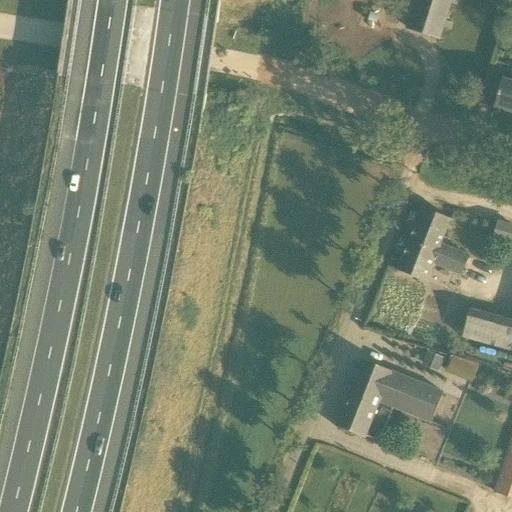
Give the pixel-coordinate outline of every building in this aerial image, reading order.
[(414,0),(405,30),(440,40),(452,0),(414,0)] [(511,81),(503,79),(494,108),(511,113),(511,81)] [(398,271),(426,283),(433,266),(460,277),(469,256),(441,245),(451,220),(423,208),(398,271)] [(511,243),(511,226),(498,223),(494,238),(511,243)] [(511,321),(470,310),(465,330),(463,337),(511,350),(511,321)] [(427,352),(421,366),(438,373),(444,359),(427,352)] [(365,438),(380,403),(392,372),(362,360),(335,427),(365,438)] [(431,424),(444,392),(392,372),(380,403),(431,424)] [(511,436),(493,492),(511,498),(511,436)]
